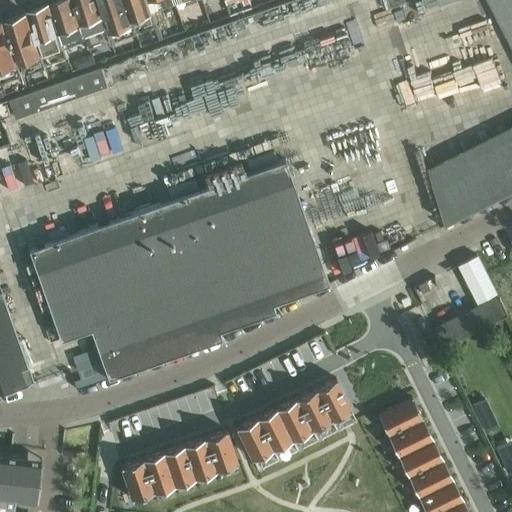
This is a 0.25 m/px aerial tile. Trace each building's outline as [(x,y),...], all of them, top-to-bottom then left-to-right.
[(72,0),(57,0),(50,3),(63,42),(85,34),(72,0)] [(97,0),(72,0),(85,34),(107,26),(97,0)] [(125,0),(102,0),(116,41),(137,34),(131,18),(125,0)] [(149,0),(125,0),(131,18),(132,18),(137,33),(158,26),(153,10),(149,0)] [(173,0),(149,0),(153,10),(174,2),(173,0)] [(511,0),(439,0),(442,5),(456,0),(488,0),(511,46),(511,125),(429,167),(448,223),(511,190),(511,0)] [(50,3),(28,10),(42,50),(43,50),(48,64),(68,57),(63,42),(50,3)] [(28,10),(6,18),(26,74),(48,67),(42,50),(28,10)] [(4,20),(0,21),(0,80),(0,81),(1,83),(23,75),(19,64),(4,20)] [(103,67),(11,99),(16,116),(17,118),(110,86),(107,77),(103,67)] [(286,159),(30,249),(62,339),(92,328),(109,377),(223,337),(220,330),(276,310),(274,303),(330,283),(286,159)] [(3,292),(0,292),(0,338),(17,332),(3,292)] [(499,294),(475,306),(484,325),(508,313),(499,294)] [(456,315),(434,327),(443,345),(465,334),(456,315)] [(17,332),(0,338),(0,392),(34,380),(17,332)] [(337,377),(317,387),(332,418),(352,408),(337,377)] [(317,387),(297,397),(312,428),(332,418),(317,387)] [(413,396),(379,413),(389,434),(423,417),(413,396)] [(297,397),(277,407),(293,438),(312,428),(297,397)] [(500,425),(486,397),(473,403),(486,431),(500,425)] [(277,407),(258,417),(273,448),(293,438),(277,407)] [(258,417),(238,427),(253,458),(273,448),(258,417)] [(423,417),(389,434),(399,454),(433,437),(423,417)] [(227,429),(205,437),(216,469),(238,462),(227,429)] [(205,437),(185,444),(196,476),(216,469),(205,437)] [(433,437),(399,454),(409,475),(443,458),(433,437)] [(511,438),(496,446),(509,475),(511,473),(511,438)] [(185,444),(165,451),(175,483),(196,476),(185,444)] [(165,451),(144,458),(155,490),(175,483),(165,451)] [(0,511),(13,511),(14,501),(37,503),(40,457),(0,453),(0,511)] [(144,458),(122,465),(133,498),(155,490),(144,458)] [(443,458),(409,475),(419,495),(453,478),(443,458)] [(453,478),(419,495),(427,511),(435,511),(463,498),(453,478)] [(470,511),(463,498),(435,511),(470,511)]
